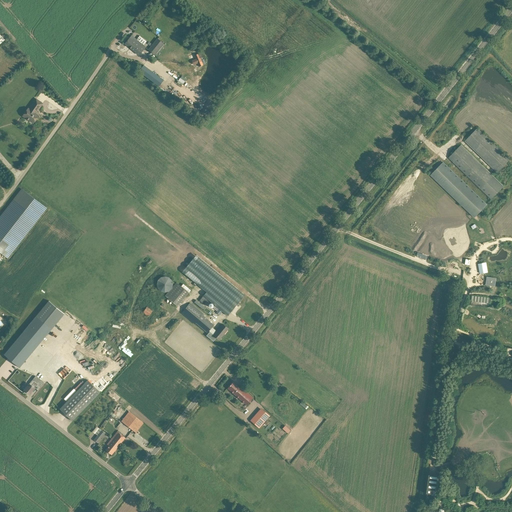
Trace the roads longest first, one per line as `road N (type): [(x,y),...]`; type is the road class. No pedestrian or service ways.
road 1 (tertiary): [(128,485),(511,9)]
road 2 (track): [(312,0),(136,214),(182,254),(143,282),(130,320),(208,386)]
road 3 (unclassified): [(0,204),(106,55)]
road 4 (unclassified): [(128,485),(0,382)]
